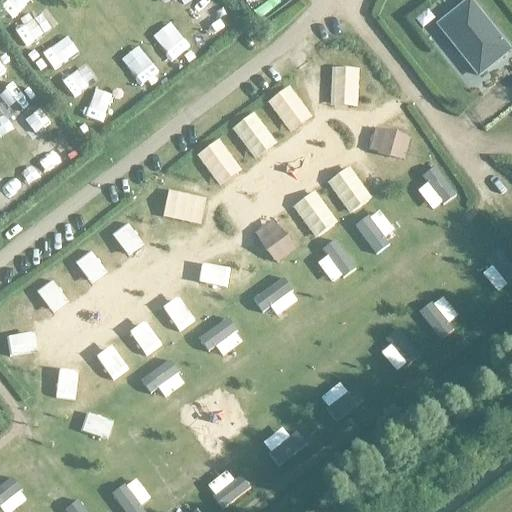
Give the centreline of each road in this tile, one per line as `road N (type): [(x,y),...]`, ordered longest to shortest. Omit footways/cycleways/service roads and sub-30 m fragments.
road 1 (unknown): [(0,267),(367,3)]
road 2 (unknown): [(367,3),(511,198)]
